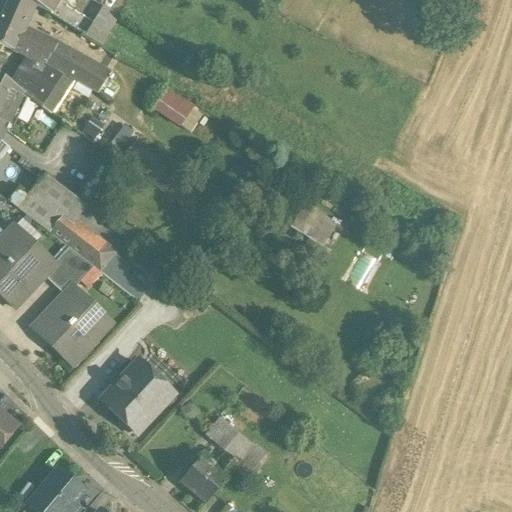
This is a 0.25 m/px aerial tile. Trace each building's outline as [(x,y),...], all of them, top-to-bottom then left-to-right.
[(30,4),(24,0),(9,0),(0,20),(0,46),(10,51),(11,50),(31,59),(42,42),(24,32),(20,28),(30,4)] [(24,0),(30,4),(46,13),(53,1),(57,4),(59,0),(24,0)] [(46,13),(82,34),(84,36),(94,19),(63,0),(59,0),(57,4),(53,1),(46,13)] [(118,17),(102,7),(94,19),(84,36),(101,45),(118,17)] [(84,36),(82,34),(78,41),(97,52),(101,46),(84,36)] [(97,52),(78,41),(68,57),(58,71),(76,79),(78,81),(87,68),(97,52)] [(68,57),(42,42),(31,59),(58,71),(68,57)] [(116,55),(101,46),(97,52),(87,68),(102,77),(116,55)] [(11,89),(22,96),(53,116),(76,79),(58,71),(31,59),(11,89)] [(87,68),(78,81),(93,91),(102,77),(87,68)] [(0,141),(5,131),(14,112),(22,96),(11,89),(0,80),(0,141)] [(153,111),(179,127),(192,109),(166,92),(153,111)] [(200,192),(135,142),(122,160),(187,210),(200,192)] [(0,187),(0,198),(17,211),(43,176),(31,167),(21,160),(7,178),(0,187)] [(75,220),(83,206),(43,176),(17,211),(49,235),(61,219),(70,219),(75,220)] [(304,207),(291,229),(323,248),(336,226),(304,207)] [(99,241),(70,219),(61,219),(49,235),(68,250),(79,258),(83,261),(99,241)] [(50,270),(11,233),(0,244),(0,286),(6,292),(1,298),(15,311),(45,279),(52,271),(50,270)] [(99,241),(83,261),(93,269),(100,274),(101,272),(106,266),(116,253),(99,241)] [(68,250),(50,270),(52,271),(45,279),(53,286),(79,258),(68,250)] [(79,258),(53,286),(65,298),(72,291),(73,292),(93,269),(83,261),(79,258)] [(113,271),(106,266),(101,272),(109,277),(113,271)] [(65,298),(35,330),(67,360),(87,339),(93,345),(110,326),(73,292),(72,291),(65,298)] [(138,364),(102,402),(121,420),(120,426),(129,434),(134,432),(136,434),(164,404),(149,389),(156,382),(138,364)] [(0,447),(16,428),(0,415),(0,447)] [(196,431),(227,456),(238,465),(250,476),(261,463),(208,419),(196,431)] [(227,456),(214,471),(225,481),(238,465),(227,456)] [(214,471),(201,460),(180,484),(206,505),(226,481),(225,481),(214,471)] [(57,471),(28,506),(34,511),(66,511),(72,505),(73,505),(83,493),(57,471)]
